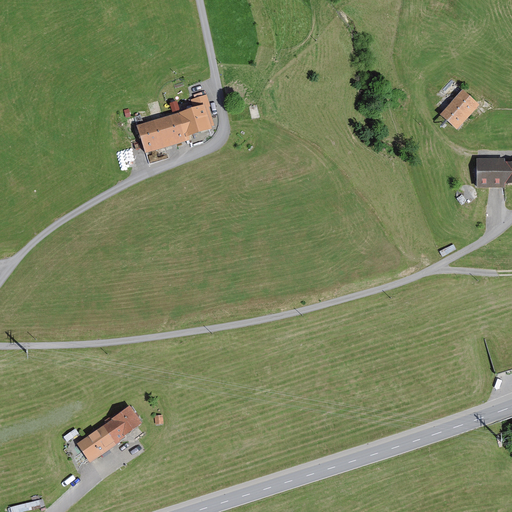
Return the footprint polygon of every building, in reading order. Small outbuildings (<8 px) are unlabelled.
[(439,117),(455,132),(478,107),(462,92),(439,117)] [(137,127),(144,154),(185,142),(184,138),(211,131),(208,122),(213,121),(207,97),(191,102),(193,111),(137,127)] [(473,162),(475,190),(511,187),(511,163),(504,164),(504,160),(473,162)] [(511,331),(485,340),(496,374),(511,369),(511,331)] [(75,444),(88,463),(141,424),(127,406),(75,444)] [(155,427),(164,426),(163,415),(154,416),(155,427)] [(45,495),(12,503),(14,511),(47,503),(45,495)]
